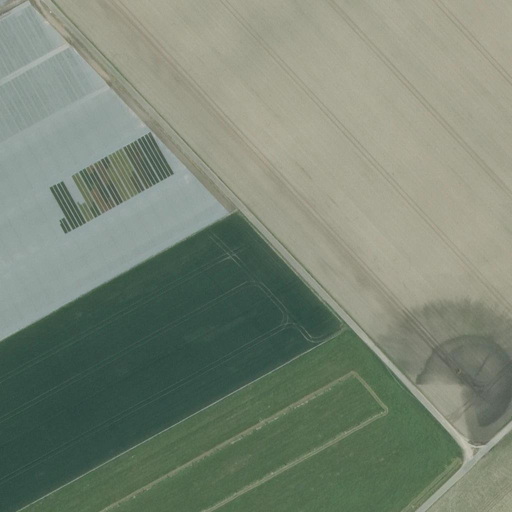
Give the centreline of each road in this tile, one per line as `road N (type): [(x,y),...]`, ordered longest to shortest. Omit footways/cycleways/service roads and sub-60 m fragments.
road 1 (track): [(42,0),(473,460)]
road 2 (unclassified): [(511,424),(418,511)]
